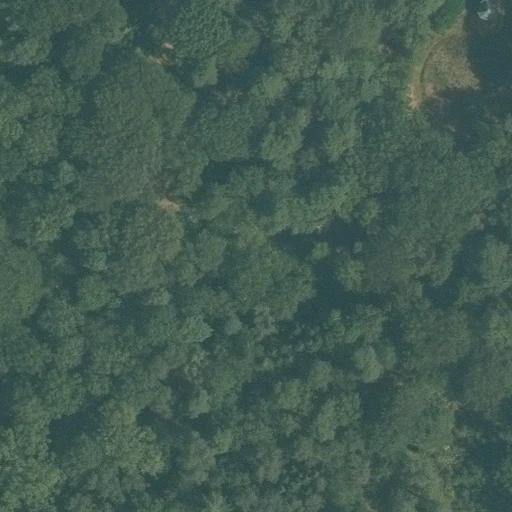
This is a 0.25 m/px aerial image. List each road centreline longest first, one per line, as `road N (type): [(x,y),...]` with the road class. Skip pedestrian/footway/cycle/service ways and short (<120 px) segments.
road 1 (unknown): [(91,0),(100,83),(183,431),(188,511)]
road 2 (track): [(378,511),(452,168),(511,104)]
road 3 (track): [(0,374),(22,511)]
